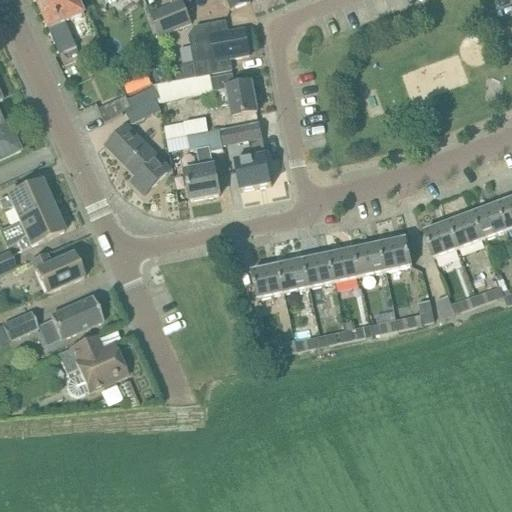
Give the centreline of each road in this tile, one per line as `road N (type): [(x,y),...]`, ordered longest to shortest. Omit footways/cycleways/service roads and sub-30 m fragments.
road 1 (residential): [(124,249),(104,226),(67,148),(7,0)]
road 2 (residential): [(307,211),(278,38),(298,15),(339,0)]
road 3 (residential): [(511,138),(334,195),(307,211)]
road 4 (residential): [(307,211),(188,242),(124,249)]
road 5 (residential): [(178,398),(124,249)]
